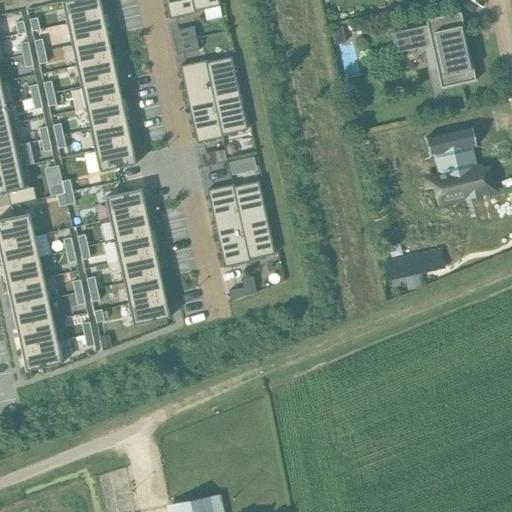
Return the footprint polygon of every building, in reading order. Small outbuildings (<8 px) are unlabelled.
[(99,0),(69,0),(62,2),(66,24),(103,16),(99,0)] [(218,0),(164,0),(169,19),(196,13),(196,11),(220,6),(218,0)] [(476,81),(460,12),(425,20),(426,26),(391,33),(395,53),(431,45),(440,88),(476,81)] [(103,16),(66,24),(71,45),(108,37),(103,16)] [(37,18),(29,20),(32,31),(40,30),(37,18)] [(23,21),(15,23),(18,35),(26,33),(23,21)] [(345,42),(342,26),(331,29),(334,44),(345,42)] [(108,37),(71,45),(76,66),(112,58),(108,37)] [(42,39),(34,41),(36,52),(44,51),(42,39)] [(28,42),(20,44),(22,56),(30,54),(28,42)] [(44,51),(36,52),(39,64),(47,63),(44,51)] [(30,54),(22,56),(25,68),(33,66),(30,54)] [(207,60),(179,66),(188,105),(239,93),(231,57),(207,62),(207,60)] [(112,58),(76,66),(80,87),(117,79),(112,58)] [(5,59),(0,60),(0,82),(10,80),(9,80),(5,59)] [(117,79),(80,87),(85,108),(122,100),(117,79)] [(10,80),(0,82),(0,104),(14,102),(10,80)] [(51,81),(43,83),(46,95),(54,93),(51,81)] [(37,84),(29,86),(32,98),(40,96),(37,84)] [(54,93),(46,95),(48,107),(56,105),(54,93)] [(239,93),(188,105),(197,143),(224,138),(223,135),(247,130),(239,93)] [(40,96),(32,98),(34,110),(42,108),(40,96)] [(122,100),(85,108),(90,129),(126,121),(122,100)] [(14,102),(0,104),(0,126),(14,124),(14,123),(9,124),(5,105),(15,103),(14,102)] [(126,121),(90,129),(94,150),(131,142),(126,121)] [(60,123),(52,125),(55,137),(63,135),(60,123)] [(14,124),(0,126),(0,148),(19,145),(14,124)] [(46,127),(38,128),(41,140),(49,138),(46,127)] [(471,127),(471,128),(427,138),(426,137),(425,138),(429,156),(434,155),(438,175),(427,177),(428,179),(430,187),(434,186),(438,204),(465,198),(465,199),(484,195),(484,194),(496,191),(494,181),(490,182),(487,168),(479,170),(479,167),(481,167),(480,166),(475,167),(471,146),(474,145),(475,146),(476,146),(472,127),(471,127)] [(63,135),(55,137),(58,149),(66,147),(63,135)] [(49,138),(41,140),(43,152),(51,150),(49,138)] [(131,142),(94,150),(99,173),(136,164),(131,142)] [(19,145),(0,148),(0,170),(24,166),(19,145)] [(239,161),(230,163),(232,174),(241,172),(239,161)] [(58,165),(44,168),(51,196),(56,195),(64,193),(61,181),(58,165)] [(24,166),(0,170),(0,194),(7,193),(10,205),(36,200),(33,187),(28,188),(24,166)] [(70,179),(61,181),(64,193),(72,191),(70,179)] [(234,184),(207,190),(215,229),(266,218),(258,181),(234,186),(234,184)] [(141,189),(104,197),(109,219),(146,211),(141,189)] [(72,191),(64,193),(67,205),(75,203),(72,191)] [(64,193),(56,195),(59,207),(67,205),(64,193)] [(146,211),(109,219),(114,240),(151,232),(146,211)] [(29,214),(0,220),(0,243),(34,236),(29,214)] [(159,237),(170,240),(177,219),(165,216),(159,237)] [(266,218),(215,229),(224,268),(251,262),(251,260),(274,254),(266,218)] [(151,232),(114,240),(119,262),(155,254),(151,232)] [(85,234),(77,236),(79,248),(87,246),(85,234)] [(34,236),(0,243),(0,256),(2,265),(39,257),(34,236)] [(71,238),(63,239),(65,251),(73,250),(71,238)] [(87,246),(79,248),(82,260),(90,258),(87,246)] [(440,249),(383,262),(386,262),(389,277),(410,273),(410,275),(444,267),(440,249)] [(73,250),(65,251),(68,263),(76,261),(73,250)] [(155,254),(119,262),(123,283),(160,275),(155,254)] [(39,257),(2,265),(7,286),(43,278),(39,257)] [(410,273),(404,274),(408,290),(422,287),(418,273),(410,275),(410,273)] [(160,275),(123,283),(128,304),(165,296),(160,275)] [(94,277),(86,278),(89,290),(97,289),(94,277)] [(43,278),(7,286),(11,307),(48,299),(43,278)] [(80,280),(72,282),(75,293),(83,292),(80,280)] [(97,289),(89,290),(91,302),(99,300),(97,289)] [(83,292),(75,293),(77,305),(85,303),(83,292)] [(165,296),(128,304),(133,326),(169,318),(165,296)] [(48,299),(11,307),(16,328),(53,320),(48,299)] [(101,310),(93,311),(96,323),(104,322),(101,310)] [(53,320),(16,328),(21,350),(57,341),(53,320)] [(89,322),(81,324),(84,336),(92,334),(89,322)] [(92,334),(84,336),(87,347),(95,346),(92,334)] [(109,335),(100,337),(103,349),(112,347),(109,335)] [(57,341),(21,350),(25,372),(62,363),(57,341)] [(222,511),(219,496),(168,507),(169,511),(222,511)]
